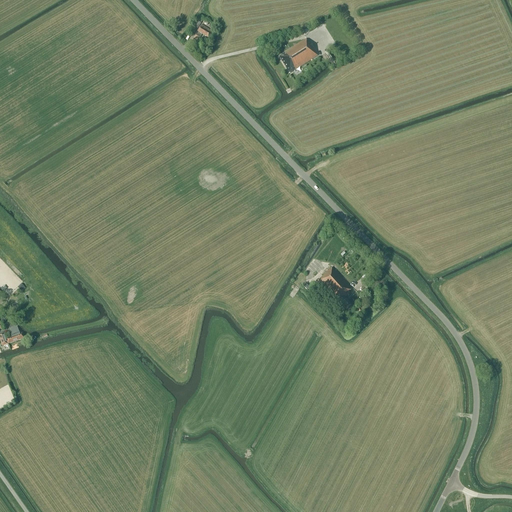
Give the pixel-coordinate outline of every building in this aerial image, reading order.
[(208,38),(212,32),(201,25),(197,31),(208,38)] [(308,44),(305,40),(279,57),(290,74),(318,56),(310,43),(309,44),(308,44)] [(348,292),(352,289),(332,268),(318,281),(336,301),(337,300),(347,310),(352,305),(344,298),(349,293),(348,292)] [(313,292),(306,284),(303,286),(310,294),(313,292)] [(372,289),(370,291),(376,298),(379,296),(372,289)] [(10,329),(12,337),(6,339),(8,344),(24,339),(22,333),(20,334),(18,329),(17,327),(10,329)]
